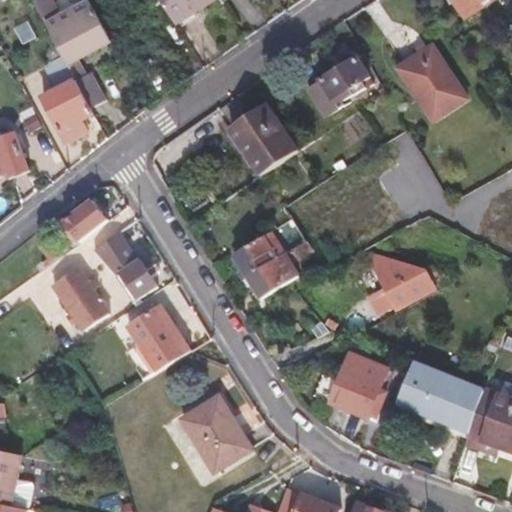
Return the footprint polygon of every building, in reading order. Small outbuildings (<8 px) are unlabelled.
[(55,2),(53,0),(34,0),(40,10),(55,2)] [(73,0),(42,17),(65,59),(81,50),(110,35),(91,0),(73,0)] [(163,0),(177,22),(211,0),(163,0)] [(467,15),(494,0),(447,0),(450,6),(458,1),(467,15)] [(434,43),(401,65),(436,119),(470,98),(434,43)] [(75,79),(79,85),(97,118),(113,109),(81,50),(65,59),(75,79)] [(327,82),(362,63),(358,56),(323,75),(325,79),(312,86),(326,114),(341,106),(338,101),(327,82)] [(372,82),(362,63),(327,82),(338,101),(372,82)] [(97,118),(79,85),(48,100),(71,147),(84,141),(82,137),(78,128),(97,118)] [(264,176),(297,154),(302,150),(270,104),(231,130),(264,176)] [(43,127),(37,114),(24,121),(31,133),(43,127)] [(102,127),(97,118),(78,128),(82,137),(102,127)] [(33,172),(21,135),(0,140),(0,177),(11,174),(13,179),(33,172)] [(96,201),(65,224),(77,239),(81,244),(111,220),(96,201)] [(249,275),(286,251),(307,237),(292,216),(234,252),(244,267),(249,275)] [(77,239),(65,224),(39,244),(50,258),(43,264),(46,269),(64,255),(62,251),(77,239)] [(109,281),(117,276),(121,273),(138,299),(156,287),(148,275),(157,269),(153,263),(144,269),(140,263),(135,266),(119,241),(93,259),(109,281)] [(315,249),(309,241),(288,254),(295,265),(317,252),(315,249)] [(286,251),(249,275),(254,283),(264,298),(301,275),(295,265),(288,254),(286,251)] [(375,255),(374,253),(368,257),(384,287),(372,293),(383,316),(396,309),(397,311),(437,289),(437,287),(429,272),(428,272),(375,255)] [(242,279),(249,275),(244,267),(237,271),(242,279)] [(446,276),(444,273),(438,271),(438,272),(437,271),(435,268),(428,272),(429,272),(437,287),(450,279),(448,276),(446,276)] [(84,272),(59,288),(87,331),(112,315),(84,272)] [(249,275),(242,279),(248,288),(254,283),(249,275)] [(335,291),(324,306),(345,322),(356,307),(335,291)] [(158,373),(161,371),(192,353),(161,306),(128,327),(158,373)] [(505,334),(474,321),(463,330),(492,340),(505,334)] [(476,337),(457,330),(453,340),(473,347),(476,337)] [(334,403),(371,418),(377,404),(383,407),(389,392),(383,390),(391,369),(354,354),(334,403)] [(486,391),(413,363),(397,405),(470,433),(486,391)] [(511,397),(487,388),(486,391),(470,433),(470,434),(501,446),(511,450),(511,397)] [(184,419),(215,470),(252,449),(221,396),(188,415),(189,415),(184,419)] [(470,434),(466,443),(498,455),(501,446),(470,434)] [(0,503),(13,506),(22,457),(18,456),(0,451),(0,503)] [(342,511),(343,510),(306,497),(300,511),(342,511)] [(13,506),(0,503),(0,511),(29,511),(29,510),(13,506)]
